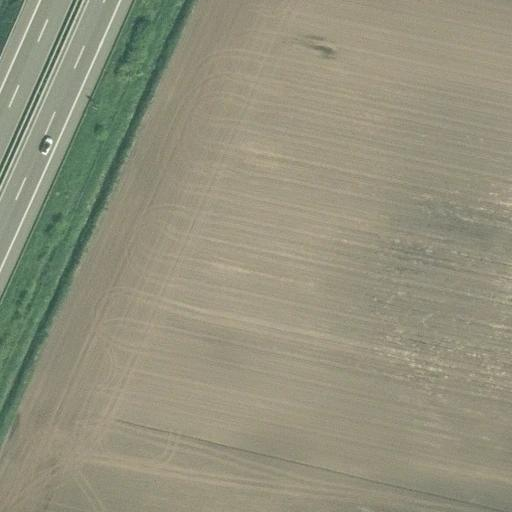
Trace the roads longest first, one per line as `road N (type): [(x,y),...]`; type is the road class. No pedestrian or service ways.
road 1 (motorway): [(0,229),(104,0)]
road 2 (motorway): [(56,0),(0,124)]
